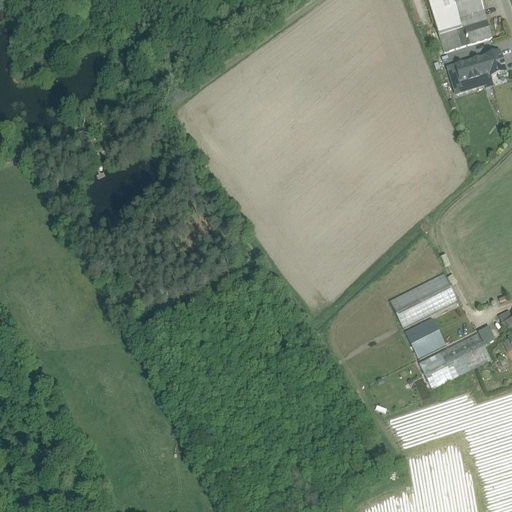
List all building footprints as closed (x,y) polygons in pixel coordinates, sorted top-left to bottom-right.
[(479,0),(427,0),(439,37),(465,29),(487,22),(479,0)] [(487,22),(465,29),(470,46),(492,39),(487,22)] [(465,29),(439,37),(444,54),(470,46),(465,29)] [(500,54),(484,59),(489,78),(490,78),(505,73),(500,54)] [(484,59),(449,70),(456,95),(492,84),(490,78),(489,78),(484,59)] [(444,276),(389,304),(402,331),(458,303),(444,276)] [(460,306),(404,334),(418,362),(474,333),(460,306)] [(490,327),(479,333),(486,347),(497,342),(490,327)] [(478,336),(419,366),(432,393),(491,363),(478,336)]
